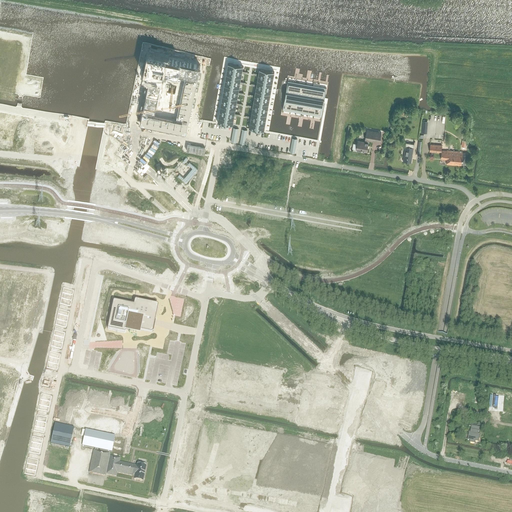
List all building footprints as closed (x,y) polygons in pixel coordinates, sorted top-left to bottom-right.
[(0,40),(0,71),(7,73),(4,90),(15,92),(23,44),(0,40)] [(166,59),(167,57),(149,54),(145,74),(150,75),(140,123),(186,133),(200,66),(166,59)] [(288,81),(286,93),(286,92),(293,94),(295,83),(288,81)] [(319,87),(317,98),(324,99),(324,100),(325,99),(326,88),(319,87)] [(286,93),(285,98),(285,99),(292,100),(298,101),(304,102),(310,103),(316,104),(323,105),(324,102),(324,100),(324,99),(317,98),(311,97),(305,96),(299,95),(293,94),(286,92),(286,93)] [(285,98),(283,110),(290,111),(292,100),(285,99),(285,98)] [(316,104),(314,115),(321,117),(323,105),(316,104)] [(379,142),(381,133),(367,130),(365,140),(366,140),(365,143),(358,141),(356,150),(357,150),(361,151),(367,152),(368,143),(369,141),(374,142),(379,142)] [(405,147),(403,161),(411,163),(413,148),(414,144),(406,143),(405,147)] [(466,165),(467,153),(463,153),(463,152),(447,150),(447,151),(442,150),(442,145),(430,144),(429,152),(441,153),(440,159),(446,160),(447,160),(446,164),(461,166),(461,165),(466,165)] [(179,175),(178,176),(186,183),(190,179),(194,174),(198,170),(189,163),(188,164),(193,168),(191,170),(186,176),(184,178),(179,175)] [(17,274),(16,282),(35,284),(35,287),(45,289),(47,277),(17,274)] [(62,292),(60,303),(70,305),(73,294),(68,293),(69,288),(66,288),(65,292),(62,292)] [(107,328),(107,329),(107,330),(108,330),(123,333),(124,333),(125,333),(125,332),(126,332),(126,329),(134,331),(135,328),(139,329),(139,330),(139,331),(140,331),(150,333),(150,334),(151,334),(151,333),(152,333),(152,332),(152,331),(157,307),(157,306),(157,305),(156,305),(136,301),(135,301),(134,301),(134,302),(133,305),(114,301),(113,302),(112,302),(112,303),(107,328)] [(58,313),(56,324),(66,326),(68,315),(63,314),(64,309),(62,309),(61,314),(58,313)] [(53,334),(51,346),(61,348),(64,336),(59,335),(60,331),(58,330),(57,335),(53,334)] [(19,335),(17,340),(27,343),(28,337),(19,335)] [(17,340),(16,346),(25,349),(27,343),(17,340)] [(16,346),(14,351),(23,354),(25,349),(16,346)] [(14,351),(12,357),(22,360),(23,354),(14,351)] [(49,356),(47,367),(57,369),(59,358),(54,357),(55,352),(53,352),(52,356),(49,356)] [(10,373),(8,379),(18,381),(19,376),(10,373)] [(8,379),(6,384),(16,387),(18,381),(8,379)] [(6,384),(5,389),(14,392),(16,387),(6,384)] [(5,389),(3,395),(13,397),(14,392),(5,389)] [(41,394),(39,405),(42,406),(41,410),(43,411),(44,406),(49,407),(51,396),(41,394)] [(3,395),(2,400),(11,403),(13,397),(3,395)] [(2,400),(0,405),(10,408),(11,403),(2,400)] [(0,405),(0,411),(8,414),(10,408),(0,405)] [(120,458),(109,456),(110,454),(97,451),(97,449),(110,452),(111,452),(121,454),(125,438),(117,436),(121,420),(74,410),(70,427),(73,427),(73,426),(98,432),(85,430),(82,446),(95,448),(94,451),(93,450),(92,459),(89,473),(105,476),(106,474),(116,477),(116,476),(117,473),(133,476),(132,478),(134,478),(133,480),(142,482),(143,477),(144,471),(145,466),(146,464),(137,462),(137,465),(136,466),(132,465),(131,465),(130,464),(119,462),(120,458)] [(37,415),(34,426),(38,427),(37,432),(39,432),(40,427),(45,428),(47,417),(37,415)] [(479,432),(480,428),(477,427),(478,423),(470,422),(469,426),(471,427),(470,430),(471,430),(471,432),(469,432),(468,440),(470,440),(470,442),(474,443),(475,441),(478,442),(480,434),(478,434),(478,432),(479,432)] [(69,447),(74,427),(73,427),(70,427),(54,423),(50,443),(69,447)] [(32,436),(30,447),(33,448),(32,453),(34,453),(35,449),(40,450),(42,438),(32,436)] [(28,458),(25,469),(29,469),(28,474),(30,475),(31,470),(36,471),(38,460),(28,458)]
